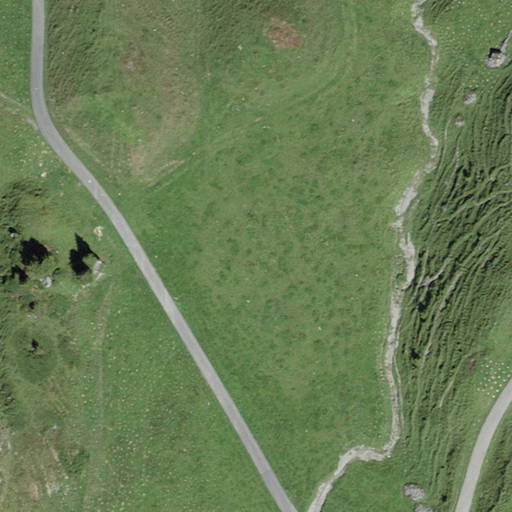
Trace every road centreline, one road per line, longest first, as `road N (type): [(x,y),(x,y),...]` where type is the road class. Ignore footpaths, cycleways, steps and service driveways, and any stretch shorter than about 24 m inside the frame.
road 1 (track): [(39,0),(38,92),(52,139),(123,232),(291,511)]
road 2 (track): [(460,511),(487,424),(511,384)]
